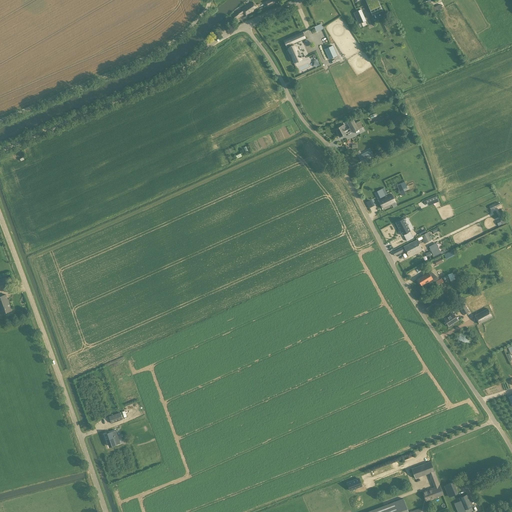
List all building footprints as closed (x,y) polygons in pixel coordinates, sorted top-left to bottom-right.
[(373,0),(371,1),(370,0),(365,0),(370,11),(373,9),(375,13),(382,10),(380,6),(377,0),(373,0)] [(432,4),(431,2),(430,0),(422,0),(421,1),(423,5),(428,3),(429,5),(430,7),(434,12),(442,8),(440,4),(434,7),(432,4)] [(240,15),(243,12),(246,16),(253,10),(257,7),(252,1),(241,9),(242,10),(239,12),(238,11),(232,16),(235,20),(241,16),(240,15)] [(366,21),(361,10),(353,13),(358,24),(366,21)] [(316,32),(323,28),(321,23),(314,27),(316,32)] [(290,43),(304,37),(302,32),(288,39),(290,43)] [(332,45),(324,49),(329,59),(337,56),(332,45)] [(288,50),(293,63),(301,59),(301,58),(301,57),(301,56),(300,56),(300,54),(299,54),(296,47),(288,50)] [(352,133),(358,130),(353,119),(347,123),(351,131),(352,133)] [(347,125),(345,126),(344,124),(335,129),(339,137),(346,133),(350,131),(347,125)] [(378,199),(383,196),(380,190),(374,192),(378,199)] [(397,206),(395,203),(396,203),(392,194),(378,200),(382,209),(392,204),(393,207),(397,206)] [(425,201),(426,203),(427,204),(438,199),(437,196),(425,201)] [(366,201),(369,208),(376,205),(374,198),(366,201)] [(405,233),(398,221),(390,225),(397,237),(400,236),(402,238),(399,239),(401,243),(408,240),(404,234),(405,233)] [(421,236),(422,237),(425,243),(431,240),(427,233),(421,236)] [(418,241),(404,248),(408,256),(422,249),(418,241)] [(402,248),(393,253),(395,256),(404,252),(402,248)] [(433,251),(436,257),(443,253),(442,251),(440,252),(438,248),(433,251)] [(430,285),(436,281),(439,279),(437,277),(435,274),(430,271),(429,272),(417,278),(421,285),(428,281),(430,285)] [(0,288),(9,286),(5,277),(0,278),(0,288)] [(441,292),(423,304),(428,312),(447,300),(441,292)] [(0,296),(0,313),(0,315),(12,311),(6,294),(0,296)] [(464,314),(470,311),(465,304),(460,308),(464,314)] [(479,323),(492,317),(488,308),(475,315),(479,323)] [(444,318),(449,326),(458,320),(453,312),(444,318)] [(111,423),(123,419),(120,412),(109,416),(111,423)] [(114,431),(109,433),(109,434),(105,435),(108,446),(114,444),(114,445),(120,443),(116,430),(114,431)] [(430,476),(432,482),(438,479),(435,471),(434,471),(431,462),(412,469),(415,479),(429,473),(430,476)] [(349,489),(361,485),(358,477),(346,482),(349,489)] [(444,485),(449,497),(459,494),(454,482),(444,485)] [(440,485),(439,485),(434,487),(422,492),(426,501),(443,495),(440,485)] [(459,498),(460,501),(454,503),(457,511),(464,511),(464,510),(472,507),(467,494),(459,498)] [(408,511),(403,498),(367,511),(408,511)]
